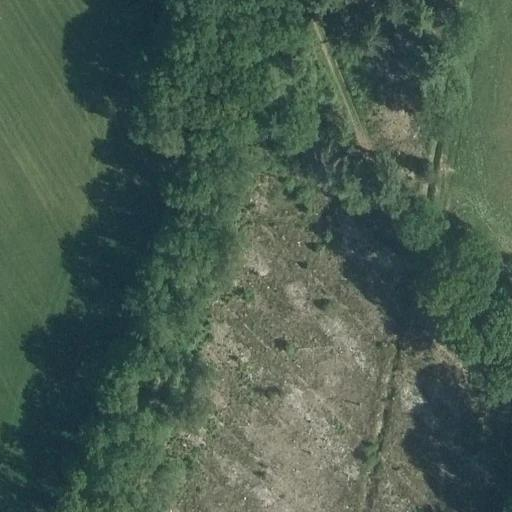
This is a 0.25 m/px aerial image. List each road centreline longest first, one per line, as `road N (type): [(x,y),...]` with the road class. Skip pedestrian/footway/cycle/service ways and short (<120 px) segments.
road 1 (track): [(307,0),(387,203)]
road 2 (track): [(387,203),(511,332)]
road 3 (track): [(387,203),(297,131),(247,121)]
